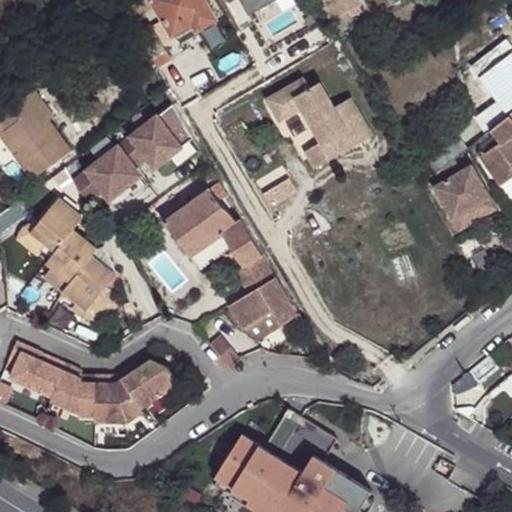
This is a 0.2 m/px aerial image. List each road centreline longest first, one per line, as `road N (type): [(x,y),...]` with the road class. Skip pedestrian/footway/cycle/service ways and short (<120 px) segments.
road 1 (residential): [(397,405),(310,381),(243,385),(146,459),(118,467),(0,416)]
road 2 (residential): [(397,405),(511,309)]
road 3 (unknown): [(158,336),(102,207)]
road 4 (residential): [(511,469),(397,405)]
